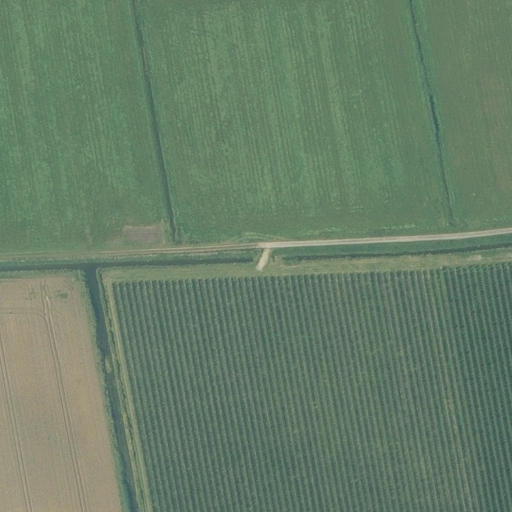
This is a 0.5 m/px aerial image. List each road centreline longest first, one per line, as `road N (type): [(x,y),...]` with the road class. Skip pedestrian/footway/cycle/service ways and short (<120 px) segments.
road 1 (track): [(260,246),(0,258)]
road 2 (unclassified): [(511,231),(260,246)]
